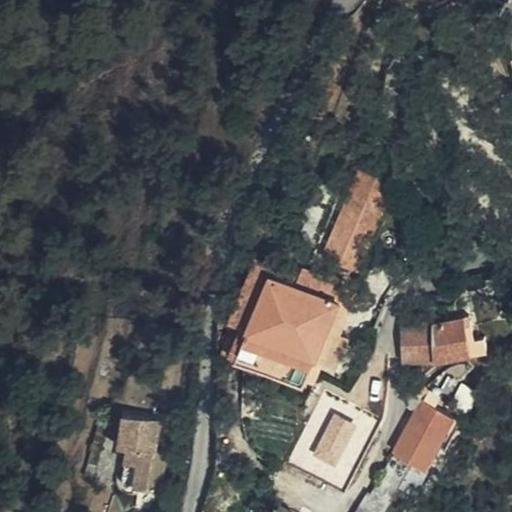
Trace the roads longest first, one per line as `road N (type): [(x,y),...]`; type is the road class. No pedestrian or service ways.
road 1 (unclassified): [(188,511),(235,213),(342,0)]
road 2 (unknown): [(511,248),(415,268),(407,295),(419,394),(413,440)]
